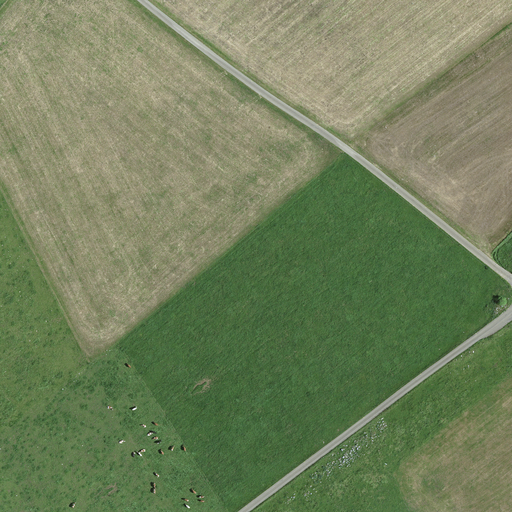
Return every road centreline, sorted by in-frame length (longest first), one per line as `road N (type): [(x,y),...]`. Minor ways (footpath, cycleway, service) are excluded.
road 1 (track): [(139,0),(511,277)]
road 2 (unclassified): [(511,309),(243,511)]
